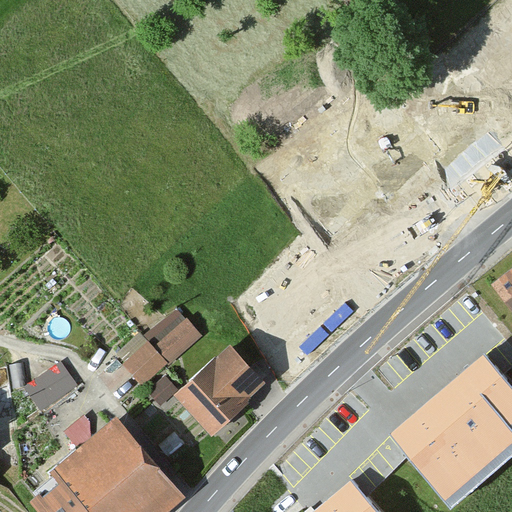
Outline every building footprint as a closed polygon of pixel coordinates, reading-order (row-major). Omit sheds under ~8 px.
[(452,138),(380,197),(426,253),(498,194),(452,138)] [(511,266),(496,277),(511,299),(511,266)] [(185,316),(132,359),(150,381),(203,337),(185,316)] [(244,344),(189,394),(225,434),(281,384),(244,344)] [(511,373),(486,344),(388,428),(450,500),(511,447),(511,373)] [(121,420),(34,500),(44,511),(180,511),(194,499),(121,420)] [(383,511),(351,476),(309,511),(383,511)]
